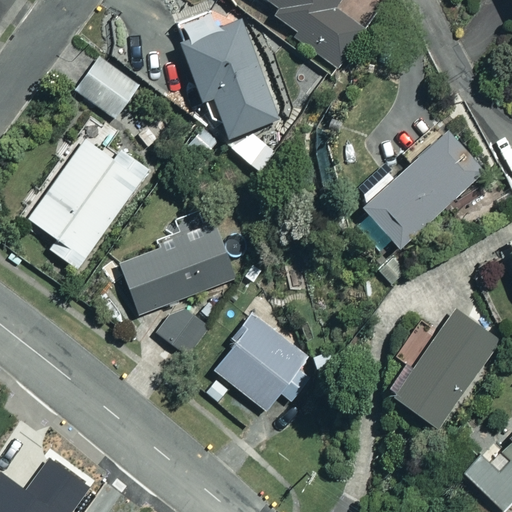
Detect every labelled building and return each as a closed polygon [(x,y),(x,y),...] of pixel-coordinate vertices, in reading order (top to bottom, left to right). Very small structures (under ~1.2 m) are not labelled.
[(334,0),(268,0),(275,5),(269,13),(337,65),(364,29),(332,4),(334,0)] [(215,28),(209,11),(181,21),(186,35),(177,38),(198,98),(210,94),(225,136),(277,117),(241,19),(215,28)] [(133,90),(94,60),(73,86),(112,116),(133,90)] [(481,168),(444,127),(359,202),(396,243),(481,168)] [(112,157),(85,137),(26,215),(55,237),(48,246),(76,267),(149,170),(119,148),(112,157)] [(233,276),(213,221),(172,235),(174,239),(117,260),(136,311),(233,276)] [(207,327),(177,305),(157,333),(187,355),(207,327)] [(497,340),(454,307),(409,365),(391,352),(372,377),(433,424),(497,340)] [(317,362),(252,312),(210,367),(264,408),(279,389),(290,398),(317,362)] [(511,495),(511,431),(496,446),(490,441),(461,468),(499,508),(511,495)]
